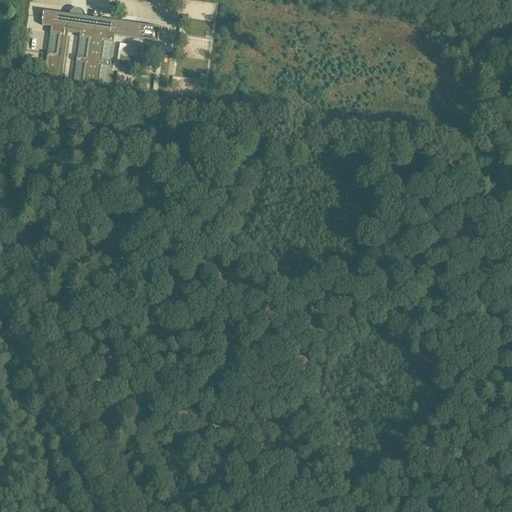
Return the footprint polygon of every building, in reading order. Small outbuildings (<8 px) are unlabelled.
[(135,7),(133,22),(152,25),(154,10),(135,7)] [(44,13),(42,26),(51,28),(44,79),(61,81),(68,33),(80,35),(73,83),(107,88),(114,36),(158,43),(160,29),(82,18),(83,13),(73,12),(72,17),(44,13)] [(158,14),(158,25),(166,25),(166,14),(158,14)] [(180,46),(180,55),(189,55),(189,47),(180,46)] [(185,80),(187,64),(178,63),(176,80),(185,80)]
